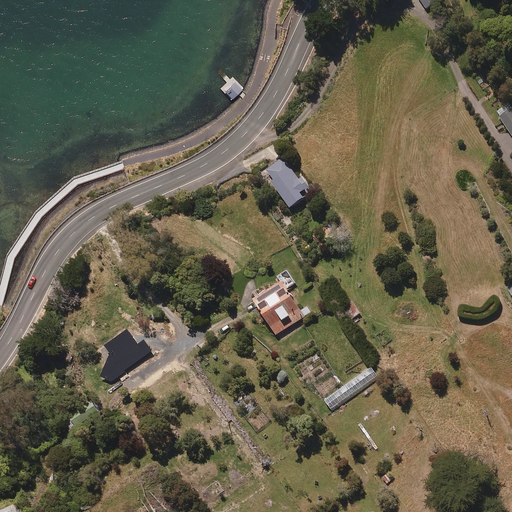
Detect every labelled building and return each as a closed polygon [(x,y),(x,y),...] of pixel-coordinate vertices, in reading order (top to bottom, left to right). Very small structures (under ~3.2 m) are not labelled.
[(244,88),(235,77),(221,89),(231,100),(244,88)] [(511,108),(509,105),(496,113),(511,137),(511,108)] [(291,212),(305,202),(303,200),(306,198),(309,196),(283,162),(267,173),(276,185),(272,187),(291,212)] [(253,296),(279,339),(306,323),(303,317),(311,313),(307,306),(301,310),(288,288),(296,283),(288,270),(278,275),(281,279),(253,296)] [(141,351),(128,333),(99,354),(112,372),(118,368),(121,373),(136,363),(132,358),(141,351)] [(380,378),(371,366),(325,400),(333,411),(380,378)]
